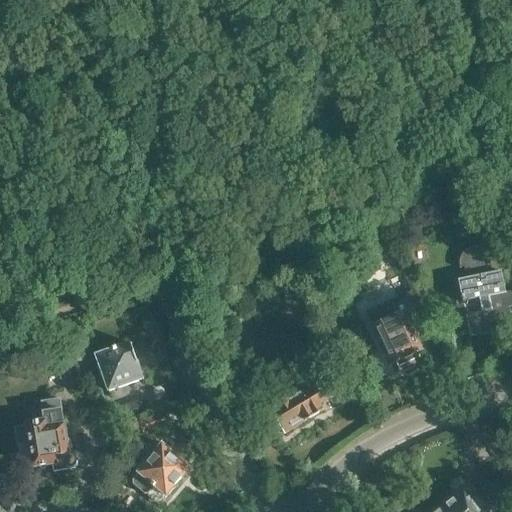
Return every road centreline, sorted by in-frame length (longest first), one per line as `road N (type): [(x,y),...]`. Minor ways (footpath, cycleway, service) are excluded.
road 1 (residential): [(292,511),(355,455),(477,397),(511,389)]
road 2 (residential): [(273,511),(190,370),(161,285)]
